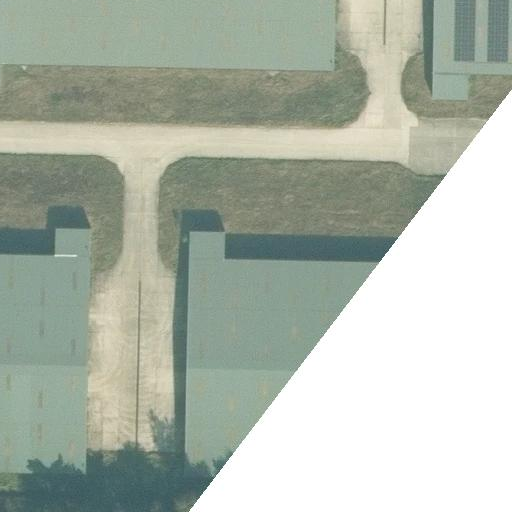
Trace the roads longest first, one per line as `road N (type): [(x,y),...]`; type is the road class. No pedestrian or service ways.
road 1 (unknown): [(139,142),(130,423)]
road 2 (unknown): [(388,0),(386,146)]
